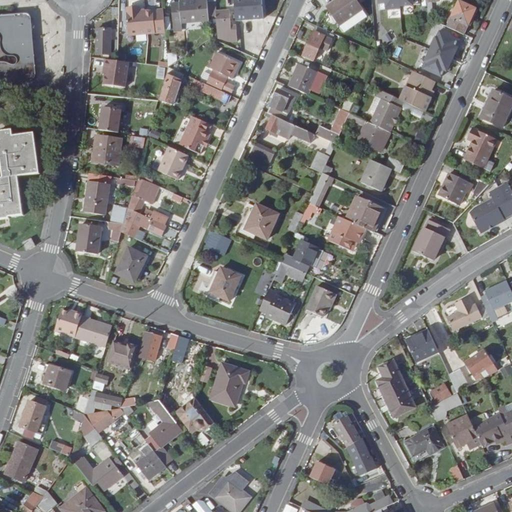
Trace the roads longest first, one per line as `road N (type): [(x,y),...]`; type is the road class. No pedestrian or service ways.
road 1 (residential): [(505,0),(338,358)]
road 2 (residential): [(154,314),(298,0)]
road 3 (residential): [(43,276),(63,185),(78,6)]
road 4 (residential): [(148,511),(312,385)]
road 5 (residential): [(344,362),(511,242)]
road 6 (residential): [(154,314),(313,365)]
road 7 (residential): [(43,276),(0,417)]
road 8 (residential): [(419,511),(348,382)]
road 9 (residential): [(325,395),(271,511)]
